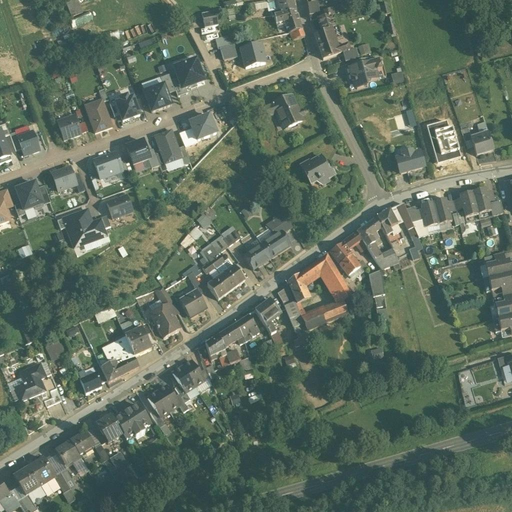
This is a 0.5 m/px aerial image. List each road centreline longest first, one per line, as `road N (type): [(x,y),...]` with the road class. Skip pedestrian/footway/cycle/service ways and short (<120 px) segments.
road 1 (residential): [(0,467),(230,320),(382,202)]
road 2 (residential): [(315,65),(0,183)]
road 3 (secondary): [(511,427),(213,511)]
road 4 (residential): [(382,202),(315,65)]
road 5 (residential): [(382,202),(502,172)]
